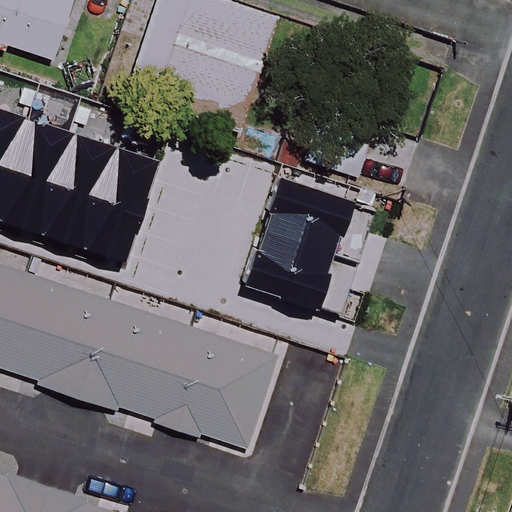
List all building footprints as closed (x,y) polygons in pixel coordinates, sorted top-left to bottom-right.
[(70,0),(0,0),(0,42),(53,59),(70,0)] [(274,18),(217,0),(156,0),(125,98),(237,134),(274,18)] [(114,178),(0,140),(0,229),(87,258),(89,253),(151,274),(150,279),(269,318),(295,237),(174,197),(170,208),(110,188),(114,178)] [(136,310),(0,266),(0,369),(249,450),(282,349),(139,303),(136,310)] [(0,511),(125,511),(131,496),(103,487),(97,507),(0,474),(0,457),(1,454),(0,454),(0,511)]
